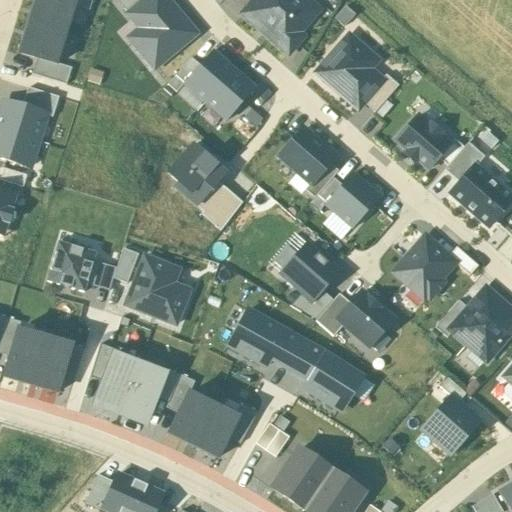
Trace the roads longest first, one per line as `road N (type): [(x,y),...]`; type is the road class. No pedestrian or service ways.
road 1 (residential): [(294,93),(420,205)]
road 2 (residential): [(218,491),(65,428)]
road 3 (residential): [(196,0),(294,93)]
road 4 (residential): [(420,205),(511,283)]
